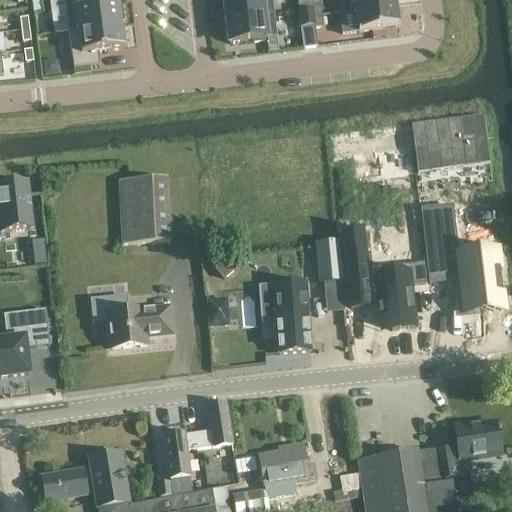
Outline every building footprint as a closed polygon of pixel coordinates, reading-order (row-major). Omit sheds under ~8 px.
[(64,0),(69,34),(121,27),(120,23),(123,23),(121,8),(118,8),(118,3),(91,7),(90,0),(64,0)] [(227,0),(223,1),(226,22),(273,16),(271,0),(227,0)] [(300,0),(302,12),(312,11),(312,6),(310,0),(300,0)] [(394,0),(348,0),(351,14),(355,13),(396,8),(394,0)] [(314,18),(322,17),(320,5),(312,6),(314,18)] [(396,8),(355,13),(358,34),(398,29),(396,8)] [(313,18),(312,11),(302,12),(298,13),(300,29),(314,27),(313,18)] [(273,16),(226,22),(229,45),(253,42),(253,44),(264,43),(264,41),(276,39),(273,16)] [(323,28),(322,17),(314,18),(315,30),(323,28)] [(19,21),(21,32),(29,31),(27,19),(19,21)] [(73,70),(99,67),(97,54),(124,51),(121,27),(69,34),(73,70)] [(30,43),(29,31),(21,32),(22,44),(30,43)] [(32,63),(31,52),(23,52),(24,64),(32,63)] [(168,181),(118,183),(120,246),(170,244),(168,181)] [(0,240),(4,240),(3,234),(32,231),(26,182),(10,184),(10,187),(0,188),(0,240)] [(422,210),(420,210),(428,287),(454,284),(462,283),(465,311),(501,307),(499,294),(501,294),(501,293),(499,293),(498,285),(500,285),(500,284),(498,284),(498,282),(500,281),(499,280),(498,280),(497,273),(499,272),(498,271),(497,271),(495,259),(459,263),(457,264),(451,208),(422,212),(422,210)] [(362,233),(342,235),(350,310),(370,308),(370,306),(378,305),(378,309),(377,309),(377,310),(379,310),(379,317),(378,317),(378,318),(379,318),(380,324),(381,330),(387,329),(391,329),(391,332),(415,330),(413,314),(414,314),(414,313),(413,313),(412,306),(414,306),(413,305),(412,305),(412,303),(413,303),(413,302),(412,302),(411,295),(412,295),(412,294),(411,294),(410,289),(408,271),(369,276),(369,271),(366,272),(362,233)] [(318,285),(343,282),(342,272),(339,243),(315,246),(318,285)] [(238,270),(225,255),(211,267),(223,282),(238,270)] [(0,275),(0,301),(22,300),(20,275),(0,275)] [(279,356),(310,353),(304,285),(274,287),(279,356)] [(21,339),(0,341),(0,377),(27,374),(24,348),(48,345),(44,309),(18,313),(21,339)] [(141,310),(107,314),(111,350),(145,347),(144,338),(170,335),(167,309),(142,312),(141,310)] [(194,436),(195,450),(231,444),(225,403),(207,406),(212,433),(194,436)] [(456,511),(452,483),(442,485),(442,482),(473,478),(471,463),(502,458),(496,423),(478,426),(478,423),(454,427),(457,448),(418,455),(417,452),(357,462),(359,476),(339,479),(341,493),(332,495),(333,504),(362,500),(364,511),(456,511)] [(194,436),(186,437),(185,433),(162,437),(169,482),(191,478),(187,451),(195,450),(194,436)] [(237,477),(261,473),(264,488),(288,484),(289,486),(315,482),(313,468),(306,470),(302,446),(288,449),(289,453),(234,463),(237,477)] [(230,511),(226,488),(211,491),(128,506),(128,505),(129,504),(120,455),(88,460),(91,474),(83,475),(83,471),(42,478),(46,503),(87,497),(86,494),(94,493),(97,510),(97,511),(230,511)] [(169,483),(155,486),(158,500),(172,497),(169,483)] [(233,511),(268,511),(265,492),(231,497),(233,511)]
